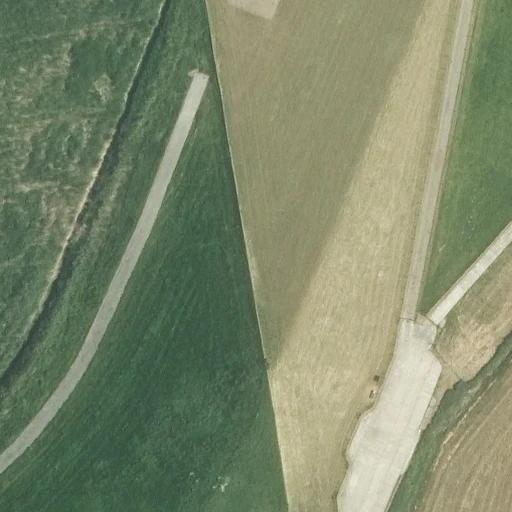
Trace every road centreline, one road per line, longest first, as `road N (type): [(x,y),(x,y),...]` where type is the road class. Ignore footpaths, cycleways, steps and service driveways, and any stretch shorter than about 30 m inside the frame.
road 1 (track): [(0,465),(31,439),(86,365),(198,87)]
road 2 (track): [(410,358),(406,321),(471,0)]
road 3 (track): [(511,231),(432,321)]
